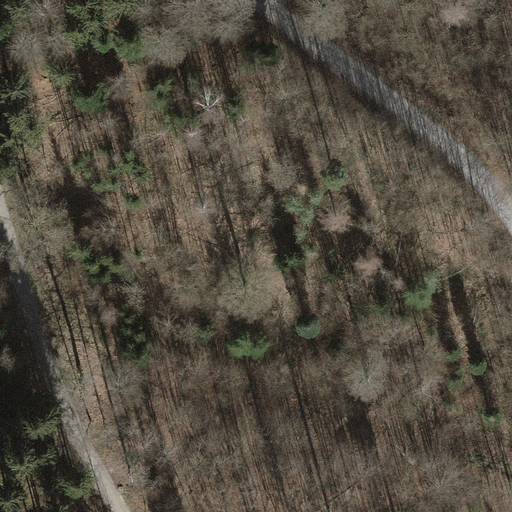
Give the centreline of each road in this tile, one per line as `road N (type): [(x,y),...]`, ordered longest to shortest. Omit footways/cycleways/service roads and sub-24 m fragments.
road 1 (unclassified): [(263,0),(436,134),(511,210)]
road 2 (track): [(0,210),(40,337),(119,511)]
